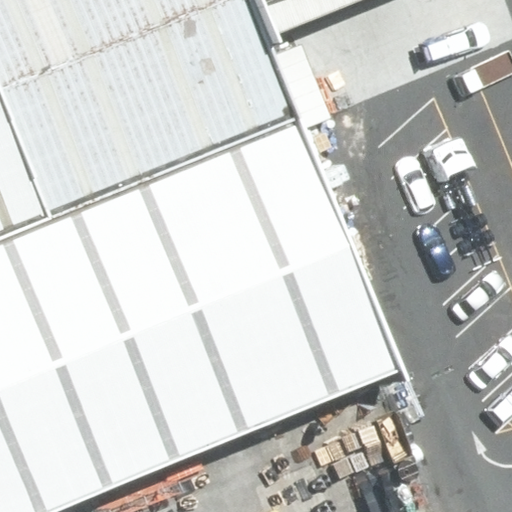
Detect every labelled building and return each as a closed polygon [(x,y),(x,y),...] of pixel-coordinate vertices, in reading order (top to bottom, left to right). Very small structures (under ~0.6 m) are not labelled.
[(253,3),(250,0),(0,0),(0,97),(49,215),(297,119),(267,40),(253,3)] [(260,0),(253,3),(267,40),(362,0),(260,0)] [(511,0),(472,0),(506,87),(511,85),(511,0)] [(0,236),(49,215),(0,97),(0,236)] [(0,236),(0,511),(56,511),(404,370),(297,119),(49,215),(0,236)]
